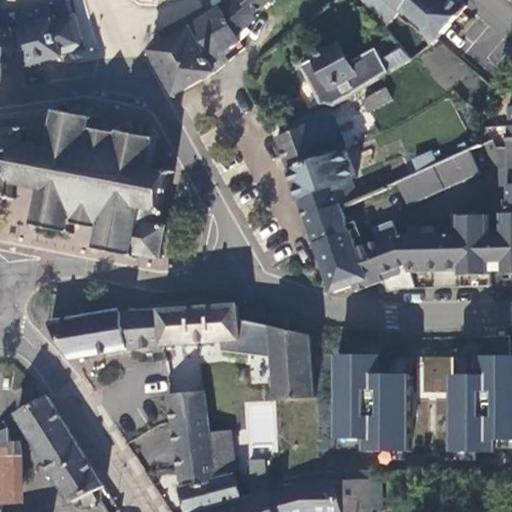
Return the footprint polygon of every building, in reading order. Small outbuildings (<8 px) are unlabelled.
[(236,0),(226,9),(225,7),(193,26),(194,29),(151,52),(176,96),(215,75),(209,62),(239,43),(237,38),(257,20),(255,15),(272,0),(236,0)] [(467,7),(459,0),(367,0),(389,26),(402,11),(407,16),(408,14),(424,28),(429,22),(443,35),(467,7)] [(20,29),(18,65),(18,68),(67,58),(65,51),(64,50),(85,44),(78,18),(57,24),(51,3),(20,13),(23,29),(20,29)] [(0,64),(18,65),(20,29),(0,27),(0,64)] [(303,63),(324,101),(329,103),(333,103),(382,75),(414,55),(405,44),(385,55),(379,46),(351,61),(341,43),(303,63)] [(363,97),(370,108),(394,95),(387,84),(363,97)] [(120,135),(91,129),(93,121),(97,118),(95,114),(92,117),(64,110),(62,105),(57,108),(59,112),(58,118),(54,117),(54,122),(58,122),(53,144),(26,138),(26,133),(29,126),(26,124),(22,130),(6,127),(3,124),(0,125),(0,127),(3,131),(0,144),(0,197),(8,199),(11,202),(15,199),(14,196),(16,186),(42,192),(38,212),(34,212),(33,215),(37,216),(36,223),(32,226),(33,229),(38,227),(67,234),(69,237),(73,235),(71,230),(72,224),(102,231),(98,247),(94,250),(97,253),(100,252),(129,258),(131,262),(135,259),(133,255),(160,261),(166,230),(161,229),(164,217),(165,215),(163,210),(168,178),(172,174),(169,170),(166,173),(150,170),(156,142),(161,139),(159,136),(153,139),(125,133),(123,128),(119,129),(120,135)] [(365,280),(367,286),(375,282),(400,277),(397,268),(406,265),(408,267),(447,266),(448,271),(460,271),(461,276),(489,276),(489,264),(504,264),(505,274),(511,274),(511,106),(510,107),(510,125),(508,125),(510,215),(502,216),(503,245),(489,246),(488,217),(458,217),(458,234),(401,236),(382,244),(391,271),(365,280)] [(278,138),(290,174),(344,150),(348,148),(340,127),(335,116),(328,114),(278,138)] [(463,143),(466,150),(471,147),(469,140),(463,143)] [(411,199),(482,167),(481,166),(480,161),(474,146),(471,147),(466,150),(445,159),(424,168),(417,171),(416,169),(400,176),(411,199)] [(417,156),(424,168),(445,159),(440,147),(417,156)] [(358,169),(348,148),(344,150),(353,172),(358,169)] [(290,174),(300,202),(337,185),(335,179),(351,172),(353,172),(344,150),(290,174)] [(362,195),(351,172),(335,179),(337,185),(344,203),(362,195)] [(308,220),(317,249),(326,277),(331,292),(352,284),(365,280),(391,271),(382,244),(401,236),(396,236),(391,224),(372,230),(375,242),(358,247),(344,203),(337,185),(300,202),(305,219),(308,220)] [(355,290),(367,286),(365,280),(352,284),(355,290)] [(268,347),(273,401),(313,398),(313,395),(312,366),(311,339),(240,323),(239,308),(158,312),(161,347),(238,342),(268,347)] [(101,353),(126,350),(120,314),(120,312),(53,322),(50,325),(70,358),(101,353)] [(158,312),(120,314),(126,350),(161,347),(158,312)] [(161,347),(126,350),(128,360),(140,366),(164,365),(161,347)] [(377,356),(332,356),(332,437),(358,438),(359,452),(408,452),(409,375),(377,375),(377,356)] [(511,356),(470,356),(469,373),(448,374),(445,452),(493,452),(493,440),(511,440),(511,356)] [(203,391),(169,394),(173,421),(208,418),(203,391)] [(92,493),(103,486),(48,399),(19,417),(74,503),(82,499),(88,506),(97,501),(92,493)] [(173,424),(178,456),(213,450),(210,432),(208,418),(173,421),(173,424)] [(229,429),(210,432),(213,450),(216,476),(236,470),(229,429)] [(10,433),(8,433),(0,437),(0,451),(3,451),(3,444),(10,444),(10,433)] [(178,456),(182,483),(216,476),(213,450),(178,456)] [(18,459),(0,458),(0,504),(18,503),(18,459)] [(183,490),(188,511),(201,511),(239,501),(236,485),(233,476),(183,490)] [(359,511),(352,480),(297,483),(266,493),(276,511),(359,511)] [(371,511),(366,481),(352,480),(359,511),(371,511)] [(377,511),(374,480),(366,481),(371,511),(377,511)] [(252,498),(245,500),(248,511),(276,511),(266,493),(263,482),(248,486),(252,498)] [(248,511),(245,500),(239,501),(201,511),(248,511)]
